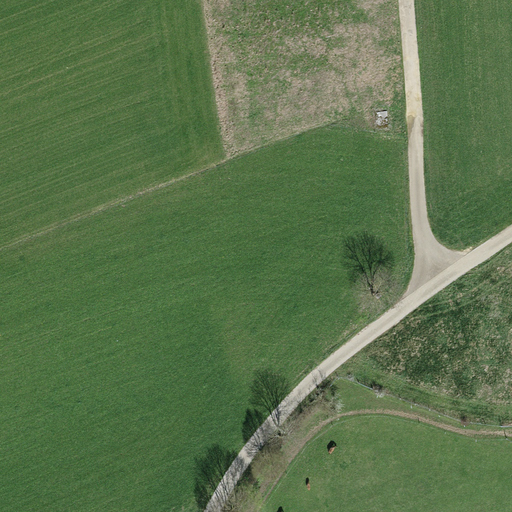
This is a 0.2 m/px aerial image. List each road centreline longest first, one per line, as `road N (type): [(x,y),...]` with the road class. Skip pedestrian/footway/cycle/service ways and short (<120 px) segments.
road 1 (track): [(211,511),(276,408),(511,231)]
road 2 (track): [(441,277),(419,235),(405,0)]
